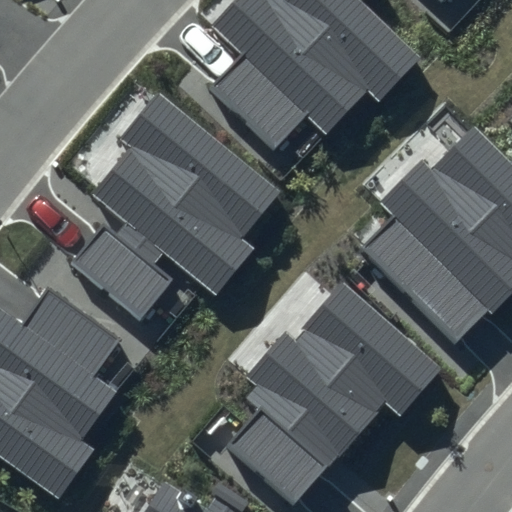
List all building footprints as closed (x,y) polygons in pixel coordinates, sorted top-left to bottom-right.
[(234,0),(209,26),(238,54),(207,86),(273,149),(309,113),(326,129),(366,88),(379,100),(419,58),(363,3),(366,0),(234,0)] [(282,190),(161,91),(122,138),(132,146),(93,195),(127,222),(115,237),(101,225),(71,262),(141,320),(174,280),(154,264),(163,252),(215,295),(254,248),(242,238),(282,190)] [(511,152),(506,159),(474,127),(434,167),(422,155),(376,201),(390,215),(360,246),(455,341),(487,308),(492,313),(511,292),(511,152)] [(442,370),(342,284),(293,340),(284,333),(246,376),(256,384),(245,397),(259,409),(225,448),(293,506),(383,403),(400,418),(442,370)] [(120,337),(50,286),(24,322),(0,304),(0,455),(59,498),(95,449),(82,440),(118,390),(94,373),(120,337)] [(246,511),(251,505),(220,485),(205,508),(164,481),(144,511),(246,511)]
